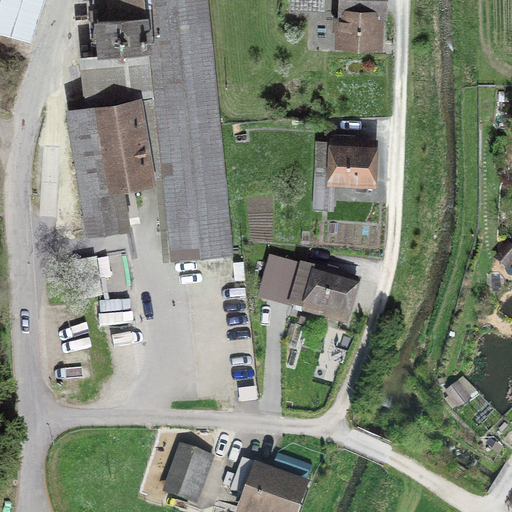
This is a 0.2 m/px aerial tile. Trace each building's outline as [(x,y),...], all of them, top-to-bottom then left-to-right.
[(0,0),(0,26),(24,35),(35,0),(0,0)] [(156,49),(161,102),(170,181),(179,259),(233,253),(205,0),(110,0),(116,53),(156,49)] [(321,12),(321,0),(290,0),(290,11),(321,12)] [(387,20),(387,0),(342,0),(342,49),(382,50),(383,20),(387,20)] [(88,114),(161,102),(156,49),(116,53),(81,57),(88,114)] [(122,190),(170,181),(161,102),(88,114),(73,116),(92,233),(128,227),(122,190)] [(371,181),(373,144),(317,141),(314,207),(332,208),(333,179),(371,181)] [(344,319),(355,282),(272,257),(261,294),(344,319)] [(94,260),(75,263),(82,299),(100,296),(94,260)] [(304,330),(290,326),(284,345),(298,349),(304,330)] [(254,390),(243,391),(244,404),(255,404),(254,390)] [(216,463),(182,451),(165,498),(199,510),(216,463)] [(302,511),(311,489),(259,470),(243,511),(302,511)]
